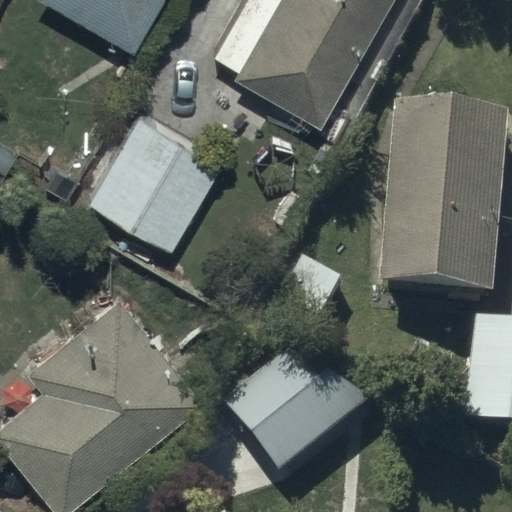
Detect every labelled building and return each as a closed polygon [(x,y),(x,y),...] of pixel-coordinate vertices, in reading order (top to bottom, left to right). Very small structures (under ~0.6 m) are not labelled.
[(70,0),(129,34),(149,0),(70,0)] [(236,63),(220,90),(268,120),(286,92),(318,112),(381,0),(236,0),(214,41),(237,53),(232,61),(236,63)] [(139,103),(87,187),(168,237),(219,153),(139,103)] [(396,109),(379,284),(493,291),(504,115),(396,109)] [(38,377),(0,408),(0,429),(59,503),(201,388),(116,283),(23,359),(38,377)] [(511,326),(473,322),(461,418),(511,425),(511,326)] [(229,405),(278,470),(368,402),(294,355),(229,405)]
